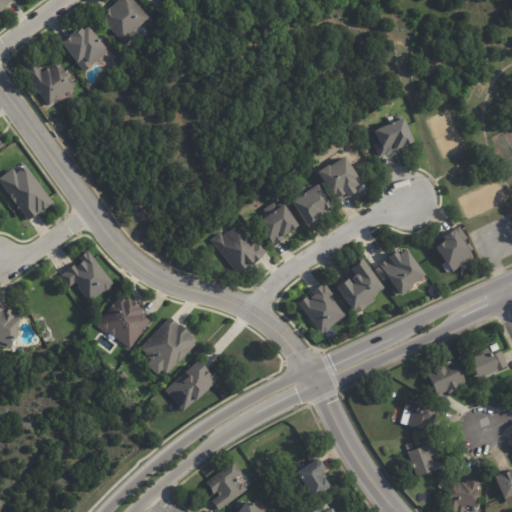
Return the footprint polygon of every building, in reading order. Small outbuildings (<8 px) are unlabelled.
[(0,0),(15,0),(7,7),(8,8),(0,14),(0,0)] [(133,0),(148,17),(150,18),(135,31),(137,33),(131,37),(133,39),(125,46),(101,18),(106,13),(105,12),(118,0),(133,0)] [(99,41),(106,50),(109,47),(113,51),(109,54),(107,52),(83,72),(61,44),(69,37),(69,36),(79,28),(81,30),(81,29),(83,31),(88,27),(99,41)] [(58,61),(77,88),(63,98),(56,103),(49,107),(23,70),(35,62),(43,74),(45,72),(46,73),(50,70),(50,69),(51,68),(49,66),(58,61)] [(396,152),(386,156),(385,155),(380,157),(374,145),(380,142),(376,132),(379,131),(379,127),(385,124),(389,127),(396,124),(394,121),(395,118),(399,116),(401,117),(403,121),(405,120),(416,144),(397,152),(396,152)] [(349,164),(359,180),(356,182),(359,186),(354,189),(357,194),(349,199),(347,196),(337,203),(318,173),(329,166),(330,167),(345,158),(349,164)] [(39,215),(28,223),(0,184),(0,180),(13,170),(16,174),(26,167),(53,204),(39,215)] [(319,224),(309,230),(293,204),(320,188),(334,210),(326,215),(325,214),(317,219),(320,223),(319,224)] [(292,236),(285,240),(286,242),(276,249),(275,248),(272,249),(257,227),(286,208),(301,230),(292,236)] [(267,254),(264,257),(265,258),(251,269),(250,268),(243,274),(242,273),(239,275),(211,241),(221,233),(224,237),(238,225),(250,241),(250,240),(254,245),(259,241),(269,253),(267,254)] [(464,262),(452,271),(436,248),(446,241),(443,238),(454,230),(453,228),(458,225),(467,237),(462,240),(473,256),(464,262)] [(420,281),(410,287),(411,288),(401,296),(398,293),(395,295),(391,289),(394,287),(387,277),(383,281),(374,269),(379,266),(378,265),(389,257),(389,258),(397,253),(400,256),(407,251),(426,276),(420,281)] [(62,277),(75,266),(77,269),(83,264),(80,259),(89,253),(115,286),(112,288),(111,290),(108,293),(105,292),(90,304),(78,289),(79,288),(76,284),(70,289),(61,277),(62,277)] [(347,304),(336,288),(348,279),(350,283),(353,281),(353,278),(356,276),(351,269),(355,267),(354,265),(362,259),(383,289),(353,311),(347,304)] [(345,317),(329,330),(330,331),(325,335),(324,333),(321,336),(297,305),(306,298),(310,302),(311,301),(310,299),(314,297),(311,294),(324,284),(333,296),(329,299),(331,301),(332,300),(345,317)] [(143,317),(151,323),(144,332),(145,332),(142,336),(141,336),(129,352),(113,339),(112,340),(106,336),(96,328),(118,299),(125,304),(127,302),(131,305),(132,305),(138,310),(143,314),(142,316),(143,317)] [(0,308),(5,310),(5,309),(14,312),(13,315),(14,315),(15,312),(25,314),(15,347),(14,346),(13,348),(0,344),(0,308)] [(171,320),(178,327),(180,326),(196,342),(193,345),(195,346),(190,352),(191,352),(178,365),(177,365),(167,375),(163,371),(158,376),(147,365),(148,364),(146,362),(148,359),(145,356),(146,355),(140,349),(170,318),(171,320)] [(37,321),(43,319),(46,325),(40,328),(37,321)] [(490,346),(497,343),(499,349),(493,352),(490,346)] [(502,355),(508,368),(498,372),(480,381),(470,358),(488,350),(490,355),(493,354),(494,356),(501,352),(502,355)] [(216,380),(197,359),(164,391),(183,411),(216,380)] [(453,392),(450,394),(448,391),(439,395),(431,376),(438,373),(436,369),(446,365),(446,366),(449,365),(449,364),(453,362),(453,363),(459,360),(468,382),(462,385),(462,386),(456,389),(457,391),(453,392)] [(437,410),(436,413),(438,413),(436,421),(431,420),(428,430),(407,424),(411,411),(404,410),(407,400),(418,403),(438,408),(437,410)] [(439,452),(440,454),(434,456),(436,460),(439,459),(442,468),(419,477),(414,465),(413,465),(410,458),(411,457),(409,452),(429,445),(430,446),(436,443),(439,452)] [(319,458),(320,458),(321,458),(326,465),(325,465),(326,468),(323,470),(327,476),(326,476),(330,483),(329,484),(330,486),(314,496),(300,474),(302,473),(297,466),(303,462),(305,465),(319,456),(319,458)] [(238,481),(240,484),(242,482),(247,489),(219,510),(212,500),(220,494),(218,491),(214,494),(211,490),(212,490),(206,482),(234,461),(242,472),(235,477),(238,481)] [(511,497),(506,500),(496,479),(511,471),(511,497)] [(470,475),(483,478),(476,507),(469,505),(467,507),(461,506),(458,511),(447,511),(454,481),(467,484),(469,475),(470,475)] [(239,511),(249,498),(266,511),(239,511)]
